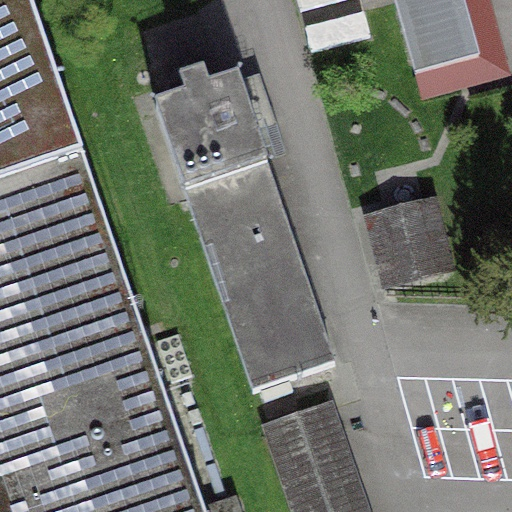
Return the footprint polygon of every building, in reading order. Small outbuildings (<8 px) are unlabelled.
[(32,0),(0,0),(0,173),(83,146),(32,0)] [(296,0),(300,13),(351,0),(296,0)] [(414,79),(480,60),(473,36),(462,0),(403,0),(393,3),(414,79)] [(488,0),(462,0),(480,60),(414,79),(421,104),(511,78),(488,0)] [(240,79),(157,106),(253,393),(336,365),(240,79)] [(0,511),(203,511),(83,146),(0,173),(0,511)] [(429,210),(373,225),(390,286),(446,271),(429,210)] [(353,511),(334,456),(281,474),(293,511),(353,511)]
